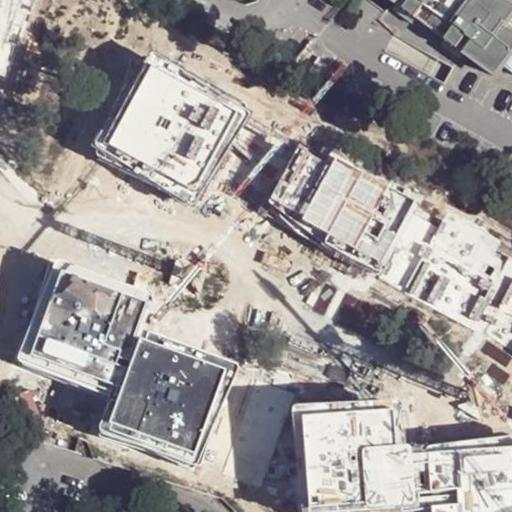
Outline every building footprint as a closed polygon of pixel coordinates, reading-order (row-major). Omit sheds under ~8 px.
[(511,0),(396,0),(402,4),(404,0),(414,0),(404,15),(417,23),(420,18),(451,39),(447,45),(459,53),(470,38),(477,42),(469,53),(501,75),(509,65),(511,67),(511,0)] [(27,57),(40,14),(22,8),(8,51),(27,57)] [(233,120),(230,131),(239,133),(264,140),(268,140),(272,137),(273,131),(269,127),(242,116),(237,117),(233,120)] [(415,284),(408,297),(439,312),(445,299),(415,284)] [(150,445),(136,441),(128,440),(124,449),(126,453),(131,457),(152,464),(156,453),(154,449),(150,445)]
